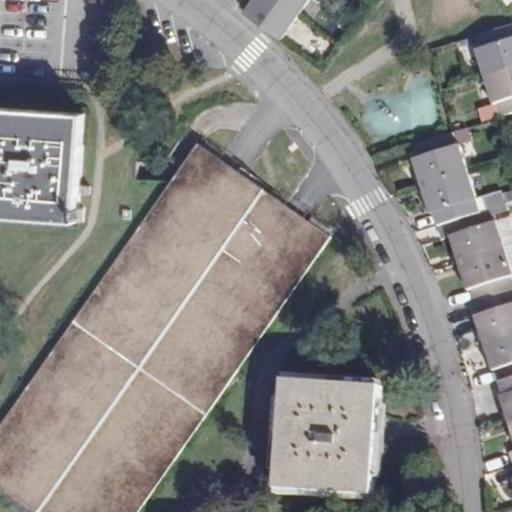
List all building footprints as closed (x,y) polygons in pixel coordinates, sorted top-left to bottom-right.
[(255,0),(246,13),(282,39),(309,0),(255,0)] [(511,25),(477,36),(481,49),(478,50),(495,105),(498,104),(503,118),(506,117),(511,114),(511,25)] [(0,215),(78,221),(78,219),(79,207),(86,113),(0,106),(0,215)] [(473,142),(469,129),(456,133),(454,134),(458,147),(461,146),(473,142)] [(440,227),(494,209),(507,205),(504,195),(503,192),(479,200),(461,146),(458,147),(454,134),(414,146),(418,159),(415,160),(433,215),(436,214),(440,227)] [(139,511),(332,237),(328,234),(331,229),(314,217),(311,221),(284,202),(270,193),(263,188),(235,168),(220,158),(223,153),(206,141),(202,146),(199,143),(0,426),(0,490),(30,511),(139,511)] [(473,291),(477,303),(511,291),(511,265),(507,250),(498,222),(494,209),(440,227),(444,240),(452,237),(470,292),(473,291)] [(498,222),(507,250),(511,247),(511,225),(510,219),(498,222)] [(498,370),(502,383),(511,379),(511,291),(477,303),(481,315),(478,317),(495,371),(498,370)] [(376,495),(384,385),(286,379),(278,488),(376,495)] [(511,452),(511,453),(511,455),(511,379),(502,383),(507,395),(503,397),(511,424),(511,452)]
